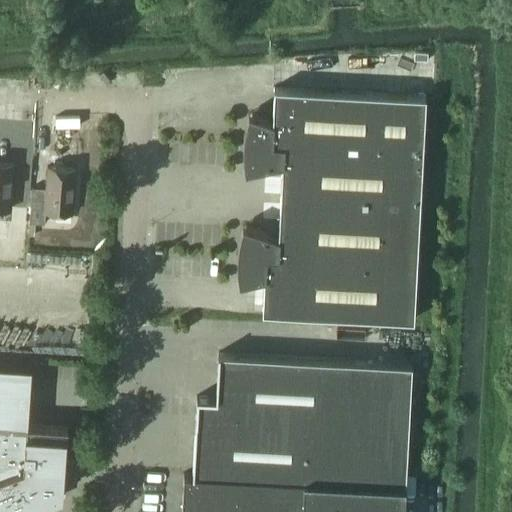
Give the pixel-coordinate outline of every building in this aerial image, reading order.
[(243,138),(243,142),(243,157),(245,171),(282,163),(278,236),(242,225),(240,231),(237,250),(237,253),(237,269),(239,283),(264,277),(262,311),(414,319),(426,95),(274,87),(272,121),(248,113),(246,120),(243,138)] [(0,208),(10,209),(13,164),(0,162),(0,208)] [(29,222),(44,223),(45,210),(72,212),(75,168),(47,166),(46,188),(32,187),(29,222)] [(192,474),(304,480),(405,485),(405,480),(406,469),(409,412),(411,363),(218,353),(215,397),(196,396),(192,474)] [(0,363),(0,511),(16,511),(51,499),(50,495),(59,492),(60,481),(64,482),(68,427),(28,424),(32,366),(0,363)] [(184,473),(181,511),(403,511),(405,485),(304,480),(192,474),(184,473)]
